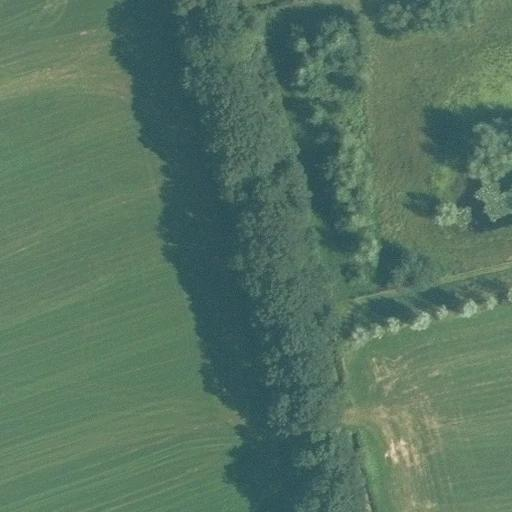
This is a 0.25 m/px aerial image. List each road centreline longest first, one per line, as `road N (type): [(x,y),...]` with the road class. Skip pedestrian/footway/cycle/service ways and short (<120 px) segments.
road 1 (track): [(216,0),(300,329)]
road 2 (track): [(300,329),(347,511)]
